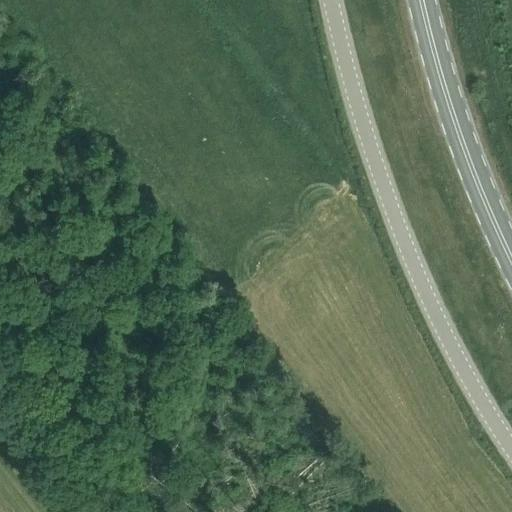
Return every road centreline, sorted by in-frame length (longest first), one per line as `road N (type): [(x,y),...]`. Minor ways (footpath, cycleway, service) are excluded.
road 1 (unclassified): [(330,0),(381,183),(424,291),(511,445)]
road 2 (primary): [(511,259),(461,140),(421,0)]
